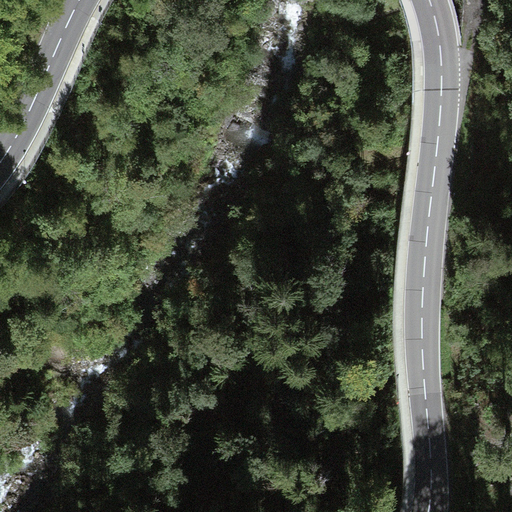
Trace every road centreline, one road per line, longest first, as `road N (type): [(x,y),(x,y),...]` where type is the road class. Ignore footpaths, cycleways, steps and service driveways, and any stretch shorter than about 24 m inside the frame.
road 1 (tertiary): [(429,0),(442,72),(422,293),(428,511)]
road 2 (tertiary): [(0,162),(80,0)]
